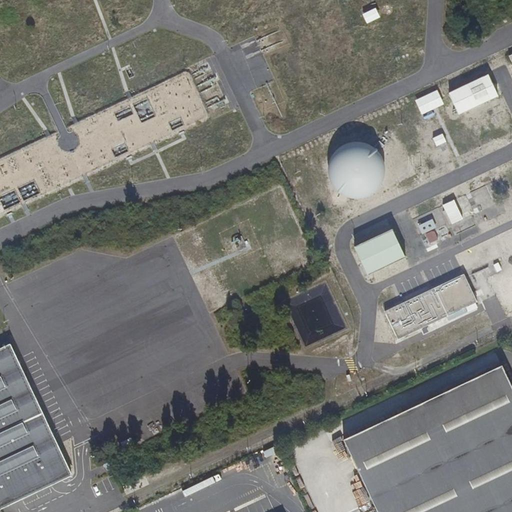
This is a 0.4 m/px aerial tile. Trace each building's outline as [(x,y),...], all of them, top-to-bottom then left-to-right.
[(448,95),(457,115),(497,96),(488,76),(448,95)] [(439,89),(417,99),(423,113),(446,103),(439,89)] [(343,150),(339,153),(338,154),(334,159),(332,163),(331,167),(330,172),(331,177),(333,182),(334,186),(338,190),(342,193),(345,195),(350,197),(355,198),(360,197),(366,196),(370,193),(374,190),(378,186),(380,181),(381,177),(382,172),(381,167),(380,163),(378,158),(374,154),(370,151),(367,149),(362,147),(357,146),(353,147),(348,148),(343,150)] [(484,187),(490,200),(497,197),(490,183),(484,187)] [(442,206),(451,225),(462,220),(453,201),(442,206)] [(418,228),(421,235),(435,229),(431,221),(418,228)] [(405,260),(391,231),(354,249),(367,278),(405,260)] [(425,236),(429,244),(437,241),(433,232),(425,236)] [(476,304),(463,277),(385,314),(398,342),(476,304)] [(61,480),(69,476),(7,345),(0,348),(0,504),(58,476),(61,480)] [(511,511),(511,391),(501,368),(342,443),(375,511),(511,511)]
